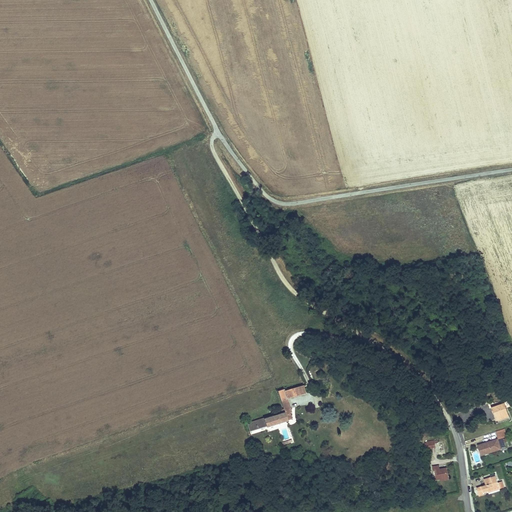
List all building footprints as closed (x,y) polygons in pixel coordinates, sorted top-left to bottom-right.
[(293,397),(305,393),(305,391),(300,392),(299,387),(291,389),(293,397)] [(290,411),(287,399),(284,391),(284,389),(277,391),(284,412),(290,411)] [(293,397),(291,389),(284,391),(287,399),(293,397)] [(503,404),(490,409),(494,422),(507,418),(503,404)] [(266,427),(287,421),(284,412),(247,424),(249,432),(266,427)] [(499,431),(502,439),(505,438),(510,436),(508,428),(499,431)] [(502,439),(482,445),(486,455),(505,449),(504,446),(508,445),(505,438),(502,439)] [(427,442),(428,448),(435,447),(434,443),(436,442),(436,441),(436,440),(433,441),(433,440),(426,441),(427,442)] [(438,465),(431,466),(432,470),(434,469),(436,480),(448,478),(446,467),(439,468),(438,465)] [(490,482),(481,485),(484,493),(492,490),(492,488),(504,484),(500,473),(488,477),(490,482)]
